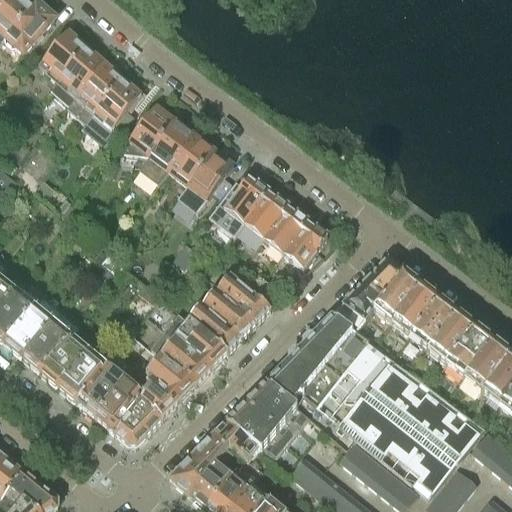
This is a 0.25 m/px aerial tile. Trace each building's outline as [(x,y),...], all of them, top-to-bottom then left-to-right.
[(33,11),(20,0),(10,0),(0,12),(0,40),(4,44),(33,11)] [(0,0),(0,12),(10,0),(0,0)] [(36,8),(33,11),(4,44),(23,60),(54,24),(51,21),(50,17),(43,11),(40,11),(36,8)] [(36,72),(54,88),(88,49),(76,39),(75,40),(68,34),(60,43),(61,44),(36,72)] [(88,49),(54,88),(48,96),(66,111),(72,104),(103,68),(98,64),(101,61),(88,49)] [(110,74),(103,68),(72,104),(90,119),(124,81),(112,71),(110,74)] [(137,92),(124,81),(90,119),(109,136),(129,114),(130,115),(143,100),(136,94),(137,92)] [(148,163),(177,126),(157,111),(146,125),(143,123),(125,147),(124,161),(148,163)] [(188,134),(177,126),(148,163),(166,177),(193,142),(186,137),(188,134)] [(214,154),(203,146),(202,149),(193,142),(166,177),(185,191),(214,154)] [(226,163),(214,154),(185,191),(206,207),(232,172),(224,166),(226,163)] [(224,216),(243,231),(267,199),(266,198),(266,194),(260,189),(256,190),(248,184),(224,216)] [(276,205),(267,199),(243,231),(262,245),(287,213),(286,213),(286,209),(280,204),(276,205)] [(65,205),(58,214),(63,218),(70,209),(65,205)] [(295,220),(287,213),(262,245),(282,260),(306,228),(305,228),(306,223),(299,219),(295,220)] [(80,220),(72,230),(83,238),(91,229),(80,220)] [(315,235),(306,228),(282,260),(302,275),(311,264),(313,265),(316,262),(314,260),(327,243),(325,242),(325,238),(319,233),(315,235)] [(88,246),(71,232),(66,239),(83,252),(88,246)] [(99,269),(106,260),(88,246),(83,252),(81,254),(99,269)] [(196,260),(185,251),(173,267),(184,276),(196,260)] [(124,275),(106,260),(99,269),(117,284),(124,275)] [(372,314),(402,275),(388,264),(332,321),(354,338),(355,338),(373,315),(372,314)] [(123,292),(132,281),(124,275),(117,284),(115,286),(123,292)] [(411,282),(402,275),(372,314),(373,315),(390,328),(418,291),(411,286),(411,282)] [(270,315),(233,285),(230,283),(216,299),(255,331),(270,315)] [(0,285),(0,316),(16,298),(0,285)] [(254,298),(269,310),(279,298),(263,286),(254,298)] [(420,293),(418,291),(390,328),(409,342),(436,305),(429,300),(429,296),(424,292),(420,293)] [(16,298),(0,316),(0,347),(4,350),(34,313),(16,298)] [(216,299),(215,298),(203,313),(241,344),(255,331),(216,299)] [(22,365),(52,327),(60,318),(42,303),(34,313),(4,350),(22,365)] [(438,307),(436,305),(409,342),(427,356),(454,319),(447,313),(447,310),(442,306),(438,307)] [(203,313),(201,312),(188,327),(227,359),(241,344),(203,313)] [(456,321),(454,319),(427,356),(444,369),(472,332),(465,327),(465,323),(460,319),(456,321)] [(483,437),(444,407),(355,338),(354,338),(332,321),(265,389),(296,414),(304,404),(428,504),(483,437)] [(52,327),(22,365),(40,380),(70,342),(52,327)] [(227,359),(188,327),(174,345),(211,375),(227,359)] [(474,334),(472,332),(444,369),(462,382),(490,346),(483,341),(483,337),(478,333),(474,334)] [(70,342),(40,380),(58,395),(89,357),(70,342)] [(211,375),(174,345),(159,363),(195,392),(211,375)] [(492,348),(490,346),(462,382),(481,397),(510,358),(496,347),(492,348)] [(89,357),(58,395),(77,410),(107,372),(89,357)] [(511,391),(511,358),(510,358),(481,397),(499,410),(511,391)] [(195,392),(159,363),(145,381),(153,387),(178,408),(195,392)] [(107,372),(77,410),(95,425),(125,387),(107,372)] [(125,387),(95,425),(113,440),(140,407),(144,402),(142,401),(142,400),(125,387)] [(178,408),(153,387),(142,400),(142,401),(144,402),(140,407),(162,425),(178,408)] [(297,414),(296,414),(265,389),(256,398),(289,424),(297,414)] [(511,391),(499,410),(511,419),(511,391)] [(289,424),(256,398),(240,414),(275,442),(289,424)] [(140,407),(113,440),(128,452),(136,451),(162,425),(140,407)] [(275,442),(240,414),(226,428),(258,454),(262,457),(275,442)] [(258,454),(226,428),(210,444),(226,457),(229,452),(248,467),(258,454)] [(51,447),(57,440),(48,433),(42,440),(51,447)] [(471,459),(487,472),(502,454),(486,440),(471,459)] [(191,499),(219,464),(226,457),(210,444),(169,486),(188,501),(191,499)] [(353,451),(339,468),(352,478),(366,461),(353,451)] [(511,461),(502,454),(487,472),(504,486),(511,475),(511,461)] [(366,461),(352,478),(365,488),(379,471),(366,461)] [(0,507),(23,479),(5,464),(0,469),(0,507)] [(219,464),(191,499),(188,501),(201,511),(207,511),(236,477),(219,464)] [(289,482),(307,496),(321,479),(303,465),(289,482)] [(379,471),(365,488),(378,499),(392,481),(379,471)] [(457,476),(446,489),(465,504),(475,492),(457,476)] [(236,477),(207,511),(235,511),(252,491),(236,477)] [(57,511),(57,507),(23,479),(0,507),(0,511),(20,511),(24,508),(28,511),(57,511)] [(338,493),(322,479),(321,479),(307,496),(324,510),(338,493)] [(392,481),(378,499),(390,509),(404,492),(392,481)] [(458,511),(465,504),(446,489),(436,502),(447,511),(458,511)] [(252,491),(235,511),(262,511),(269,504),(252,491)] [(404,492),(390,509),(394,511),(409,511),(417,502),(404,492)] [(351,511),(356,507),(338,493),(324,510),(326,511),(351,511)] [(447,511),(436,502),(427,511),(447,511)]
